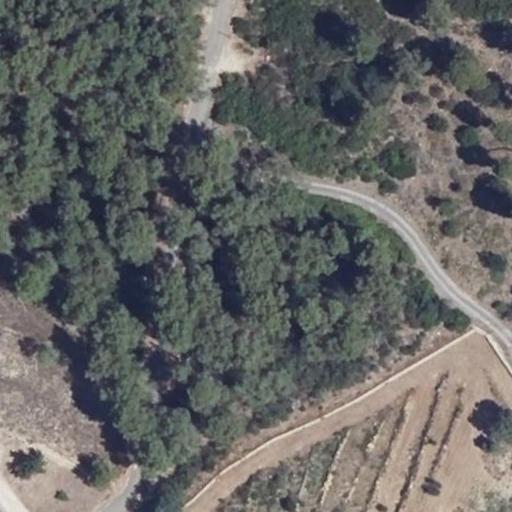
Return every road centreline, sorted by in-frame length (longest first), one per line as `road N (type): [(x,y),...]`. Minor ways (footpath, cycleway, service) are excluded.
road 1 (track): [(215,0),(204,29),(79,56),(16,164),(162,379)]
road 2 (residential): [(204,29),(200,126),(155,463),(91,511)]
